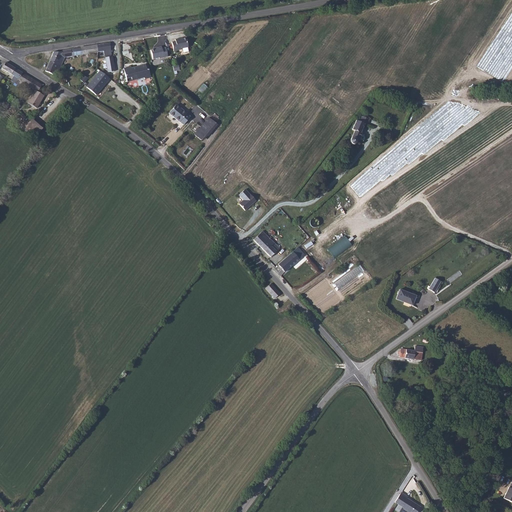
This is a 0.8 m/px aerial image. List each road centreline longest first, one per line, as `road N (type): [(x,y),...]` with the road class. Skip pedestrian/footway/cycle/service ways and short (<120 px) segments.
road 1 (unclassified): [(6,54),(169,165),(355,371)]
road 2 (unclassified): [(6,54),(344,0)]
road 3 (unclassified): [(511,258),(355,371)]
road 4 (unclassified): [(355,371),(243,511)]
road 5 (unclassified): [(355,371),(445,511)]
